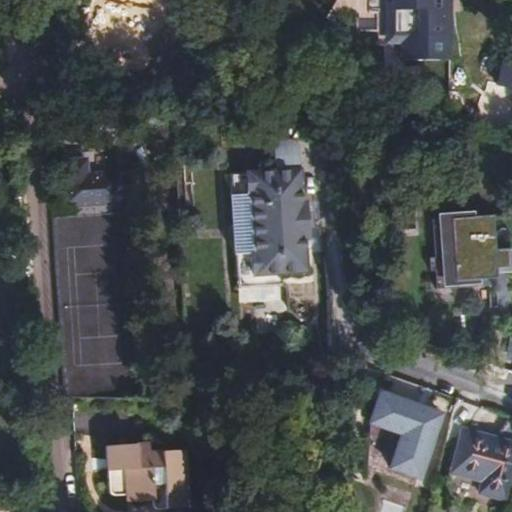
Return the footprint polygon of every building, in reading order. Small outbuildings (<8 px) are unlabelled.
[(448,66),(448,40),(444,40),(443,0),(394,0),(395,41),(402,41),(403,65),(448,66)] [(496,95),(511,98),(511,59),(505,58),(496,95)] [(61,162),(65,208),(120,204),(118,173),(86,176),(85,160),(61,162)] [(249,257),(250,277),(305,273),(303,241),(306,241),(304,204),(300,203),(298,171),(244,174),(245,196),(248,198),(252,256),(249,257)] [(496,287),(494,217),(437,218),(439,288),(496,287)] [(278,330),(278,308),(257,309),(258,330),(278,330)] [(385,467),(413,478),(435,416),(375,394),(364,423),(396,434),(385,467)] [(475,497),(500,503),(511,453),(511,446),(456,433),(446,475),(478,483),(475,497)] [(136,446),(94,448),(97,498),(113,497),(113,505),(139,504),(139,511),(176,511),(174,455),(137,457),(136,446)] [(383,500),(379,511),(400,511),(403,506),(383,500)]
